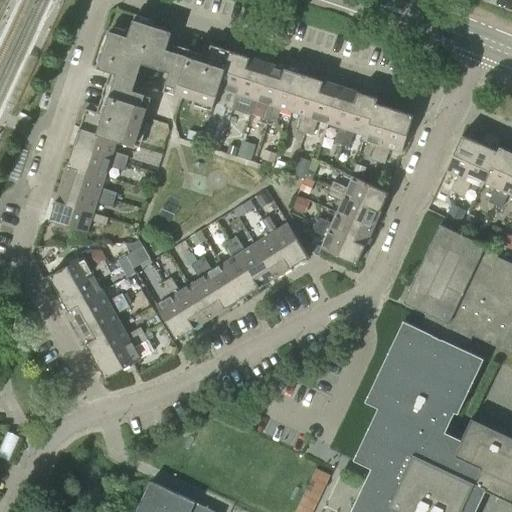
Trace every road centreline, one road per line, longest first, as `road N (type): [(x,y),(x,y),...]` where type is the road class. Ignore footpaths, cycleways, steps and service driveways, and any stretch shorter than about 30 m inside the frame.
road 1 (residential): [(105,412),(157,397),(359,303),(385,270),(454,108)]
road 2 (residential): [(105,412),(17,258),(109,0)]
road 3 (residential): [(454,108),(129,0)]
road 4 (tertiary): [(481,41),(358,0)]
